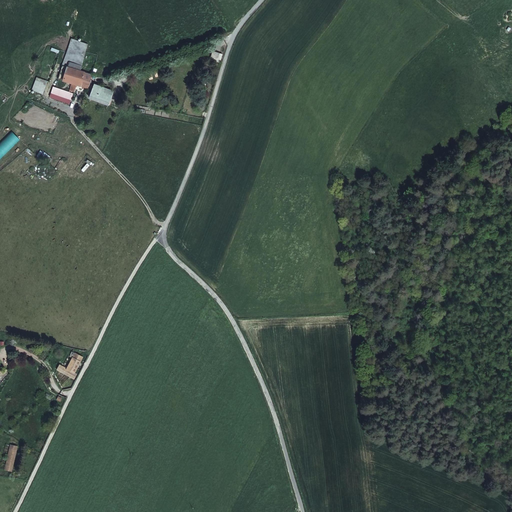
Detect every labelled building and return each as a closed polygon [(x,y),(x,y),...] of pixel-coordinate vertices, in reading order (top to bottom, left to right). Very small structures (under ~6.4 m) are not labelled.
[(213,51),(211,58),(217,60),(219,53),(213,51)] [(67,57),(64,66),(66,67),(68,68),(80,71),(81,66),(72,63),(73,59),(67,57)] [(66,67),(64,66),(60,79),(64,81),(72,83),(70,92),(54,87),(51,98),(55,100),(70,104),(77,85),(80,86),(83,79),(85,73),(80,71),(68,68),(66,67)] [(87,88),(91,74),(85,73),(83,79),(88,81),(86,88),(87,88)] [(31,90),(43,94),(47,81),(35,77),(31,90)] [(93,85),(92,88),(90,94),(109,100),(112,90),(93,85)] [(109,100),(90,94),(90,99),(108,105),(109,100)] [(0,142),(0,159),(20,140),(11,131),(0,142)] [(47,162),(50,157),(39,150),(36,156),(47,162)] [(81,170),(84,172),(89,165),(86,163),(81,170)] [(82,356),(75,353),(66,369),(59,365),(56,370),(73,379),(75,374),(73,373),(82,356)] [(4,470),(12,472),(17,446),(10,445),(4,470)]
